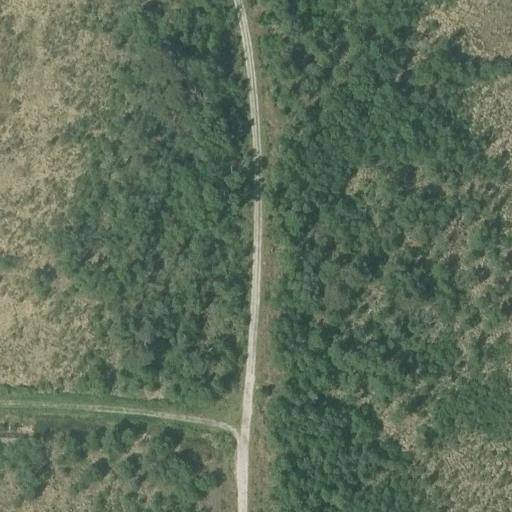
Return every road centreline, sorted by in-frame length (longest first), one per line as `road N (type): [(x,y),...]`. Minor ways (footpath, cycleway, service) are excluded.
road 1 (track): [(236,0),(250,68),(255,172),(244,426)]
road 2 (track): [(0,404),(244,426)]
